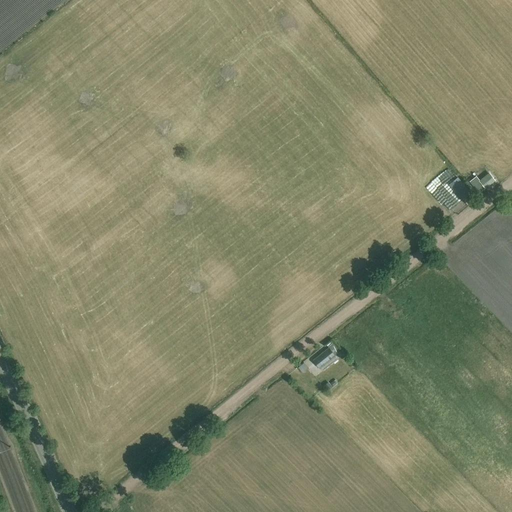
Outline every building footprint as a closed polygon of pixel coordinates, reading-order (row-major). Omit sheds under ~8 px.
[(485,188),(494,181),(489,174),(479,182),(475,177),(470,182),(477,191),(483,186),(485,188)] [(461,200),(470,193),(458,178),(449,185),(461,200)] [(452,193),(443,199),(451,211),(461,204),(452,193)] [(335,356),(329,348),(313,361),(319,368),(335,356)] [(301,362),(295,365),(298,373),(305,369),(301,362)]
